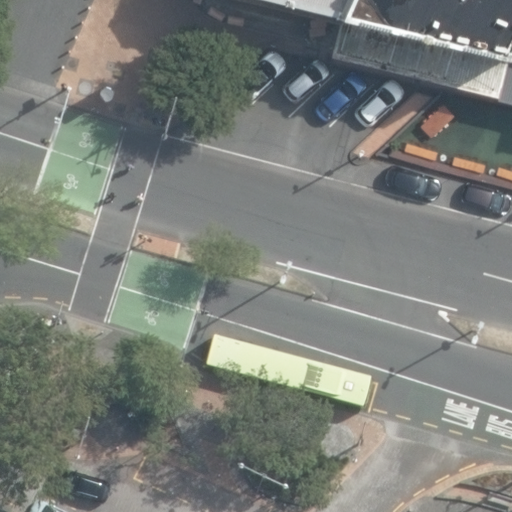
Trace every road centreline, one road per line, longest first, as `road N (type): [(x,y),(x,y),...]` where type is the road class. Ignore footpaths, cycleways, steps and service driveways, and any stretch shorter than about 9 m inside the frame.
road 1 (tertiary): [(0,132),(511,277)]
road 2 (tertiary): [(511,388),(0,252)]
